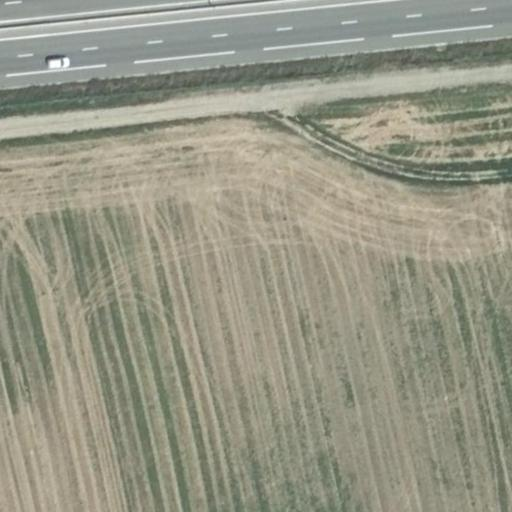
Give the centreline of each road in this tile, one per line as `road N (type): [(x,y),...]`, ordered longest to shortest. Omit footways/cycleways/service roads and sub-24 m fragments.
road 1 (track): [(0,133),(511,74)]
road 2 (trunk): [(0,57),(511,4)]
road 3 (track): [(254,103),(409,177),(511,175)]
